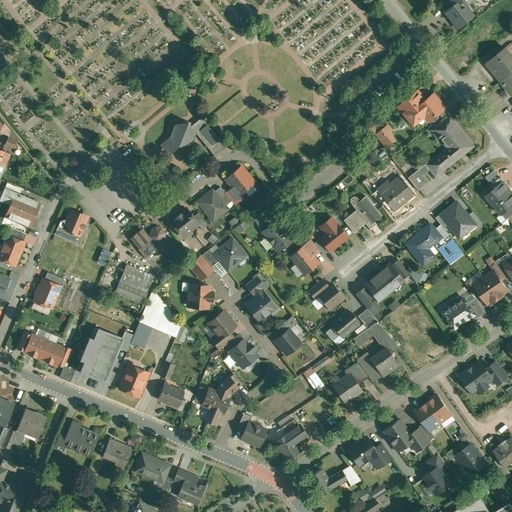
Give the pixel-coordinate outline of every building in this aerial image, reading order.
[(459,0),(455,3),(446,11),(459,28),(475,15),(463,0),(459,0)] [(511,54),(506,47),(487,62),(502,80),(511,71),(511,54)] [(511,71),(502,80),(501,81),(506,87),(507,86),(511,92),(511,71)] [(417,91),(400,104),(405,110),(422,97),(417,91)] [(433,93),(424,100),(422,97),(405,110),(403,112),(405,114),(404,116),(406,118),(408,118),(410,120),(424,108),(426,111),(424,113),(429,119),(438,112),(445,107),(444,107),(433,93)] [(445,107),(438,112),(442,117),(451,109),(447,104),(444,107),(445,107)] [(226,146),(202,117),(192,125),(197,132),(215,155),(226,146)] [(188,121),(175,123),(171,136),(179,146),(192,144),(197,132),(192,125),(188,121)] [(451,147),(427,167),(429,170),(438,163),(443,169),(457,157),(458,157),(458,156),(458,155),(458,154),(457,153),(471,142),(454,123),(448,128),(444,123),(436,129),(441,135),(440,136),(441,137),(442,136),(451,147)] [(388,125),(376,135),(385,147),(392,141),(387,135),(392,130),(388,125)] [(17,139),(11,131),(8,138),(17,141),(17,139)] [(17,141),(8,138),(5,144),(14,147),(17,141)] [(206,152),(201,145),(199,144),(196,149),(202,156),(206,152)] [(10,154),(0,149),(0,162),(4,164),(10,154)] [(242,165),(226,178),(233,187),(239,194),(239,193),(255,181),(242,165)] [(419,169),(409,177),(419,189),(429,181),(419,169)] [(495,170),(486,177),(491,184),(501,176),(495,170)] [(501,176),(491,184),(495,188),(504,181),(501,176)] [(382,191),(380,193),(387,202),(394,210),(414,194),(400,177),(382,191)] [(177,179),(169,186),(172,190),(181,184),(177,179)] [(495,188),(487,195),(502,214),(507,209),(511,205),(511,192),(509,189),(510,188),(504,181),(495,188)] [(22,188),(8,182),(5,187),(20,194),(22,188)] [(226,193),(221,186),(215,191),(226,205),(232,200),(226,193)] [(5,187),(0,199),(11,203),(6,215),(31,226),(41,203),(20,194),(5,187)] [(239,194),(233,187),(226,193),(232,200),(234,204),(242,197),(239,193),(239,194)] [(380,188),(373,194),(383,206),(387,202),(380,193),(382,191),(380,188)] [(215,191),(211,194),(209,192),(198,201),(213,221),(228,208),(226,205),(215,191)] [(382,215),(366,196),(357,204),(361,210),(352,218),(358,226),(365,221),(371,229),(377,225),(375,222),(382,215)] [(469,215),(458,201),(444,212),(452,222),(449,224),(458,234),(465,228),(468,231),(475,225),(476,224),(469,215)] [(187,207),(171,220),(175,226),(175,228),(177,231),(179,231),(183,236),(198,224),(199,223),(194,216),(187,207)] [(71,208),(66,219),(65,219),(61,220),(58,225),(59,225),(55,234),(77,243),(76,233),(80,234),(88,216),(71,208)] [(277,219),(268,208),(255,219),(264,230),(277,219)] [(444,212),(443,211),(436,217),(441,224),(445,228),(449,224),(452,222),(444,212)] [(484,224),(473,211),(469,215),(476,224),(475,225),(478,228),(484,224)] [(209,224),(199,212),(194,216),(199,223),(198,224),(203,230),(209,224)] [(6,215),(4,215),(1,222),(12,227),(27,233),(28,234),(31,226),(6,215)] [(352,218),(350,216),(345,220),(354,232),(360,228),(358,226),(352,218)] [(347,236),(332,218),(321,226),(327,233),(321,238),(330,250),(331,250),(347,236)] [(264,230),(263,230),(279,250),(293,238),(288,232),(289,231),(284,224),(283,225),(277,219),(264,230)] [(445,228),(441,224),(443,226),(437,231),(442,237),(447,243),(446,243),(447,243),(453,238),(445,228)] [(420,234),(407,244),(424,265),(432,259),(425,250),(442,237),(437,231),(433,225),(421,235),(420,234)] [(27,233),(12,227),(9,235),(24,241),(27,233)] [(161,228),(156,227),(152,230),(151,236),(152,238),(139,248),(146,257),(161,244),(164,247),(170,242),(164,235),(164,232),(161,228)] [(9,235),(8,234),(5,242),(1,243),(0,246),(0,248),(1,251),(0,252),(0,256),(1,259),(16,265),(25,241),(24,241),(9,235)] [(214,253),(219,260),(228,270),(239,262),(236,258),(245,252),(233,237),(214,253)] [(330,250),(321,238),(315,243),(320,250),(325,255),(330,250)] [(447,243),(441,248),(448,258),(452,263),(465,253),(453,238),(447,243)] [(315,243),(312,239),(304,245),(313,256),(320,250),(315,243)] [(304,245),(291,255),(305,273),(318,263),(313,256),(304,245)] [(112,252),(103,248),(97,262),(106,266),(112,252)] [(214,253),(210,248),(203,254),(212,266),(219,260),(214,253)] [(213,269),(201,255),(190,265),(201,279),(213,269)] [(504,263),(500,257),(495,261),(505,276),(510,273),(504,263)] [(410,273),(399,259),(392,265),(403,279),(410,273)] [(505,276),(495,261),(490,265),(494,271),(494,270),(500,279),(505,276)] [(154,275),(127,264),(128,263),(127,263),(120,281),(147,292),(154,275)] [(384,268),(379,272),(380,272),(365,284),(378,299),(379,300),(393,288),(392,287),(403,279),(392,265),(390,263),(384,269),(384,268)] [(494,271),(484,277),(499,298),(504,294),(503,293),(508,290),(500,279),(494,270),(494,271)] [(64,278),(48,271),(45,279),(61,285),(61,286),(64,278)] [(96,283),(72,273),(70,279),(72,280),(60,307),(82,316),(96,283)] [(255,277),(246,284),(253,294),(262,287),(255,277)] [(499,298),(484,277),(475,284),(474,284),(481,293),(488,304),(493,301),(493,302),(499,298)] [(45,279),(44,278),(41,284),(40,285),(36,294),(37,295),(35,300),(36,301),(37,303),(43,306),(46,305),(52,307),(61,286),(61,285),(45,279)] [(471,278),(466,281),(473,293),(475,296),(476,296),(481,293),(474,284),(475,284),(471,278)] [(323,279),(309,290),(316,298),(320,295),(318,293),(328,285),(323,279)] [(120,281),(120,280),(116,290),(143,302),(147,292),(120,281)] [(328,285),(318,293),(320,295),(324,301),(324,304),(327,307),(330,308),(331,309),(344,298),(332,283),(328,285)] [(210,285),(190,284),(189,305),(208,307),(209,301),(212,302),(213,291),(210,291),(210,285)] [(112,287),(106,285),(99,301),(105,304),(112,287)] [(378,299),(367,285),(356,294),(368,308),(378,299)] [(182,322),(153,289),(141,318),(177,334),(182,322)] [(263,290),(246,304),(259,320),(269,313),(267,310),(274,304),(263,290)] [(465,298),(445,312),(456,327),(475,314),(468,303),(476,298),(475,296),(473,293),(465,299),(465,298)] [(476,296),(475,296),(476,298),(468,303),(475,314),(477,318),(486,312),(476,296)] [(99,301),(98,301),(95,309),(102,312),(103,313),(107,304),(99,301)] [(95,309),(89,324),(95,327),(102,312),(95,309)] [(348,309),(332,323),(343,336),(359,323),(356,319),(357,319),(352,312),(351,313),(348,309)] [(236,325),(224,310),(219,313),(217,313),(214,315),(214,318),(209,322),(218,334),(212,339),(214,341),(220,336),(221,337),(229,331),(236,325)] [(293,315),(279,327),(284,333),(290,328),(290,329),(298,322),(293,315)] [(374,316),(365,323),(368,327),(378,320),(374,316)] [(120,337),(98,327),(91,344),(106,351),(103,356),(111,359),(114,353),(113,353),(120,337)] [(284,333),(275,340),(287,354),(301,342),(290,329),(290,328),(284,333)] [(221,337),(220,336),(214,341),(221,349),(226,344),(234,337),(229,331),(221,337)] [(24,332),(18,347),(25,350),(32,335),(24,332)] [(48,341),(32,334),(32,335),(25,350),(25,351),(41,358),(48,341)] [(234,337),(226,344),(231,350),(244,339),(239,334),(234,337)] [(399,347),(389,334),(381,340),(386,347),(387,347),(392,353),(399,347)] [(249,344),(244,338),(244,339),(231,350),(230,350),(243,367),(258,355),(254,350),(256,349),(250,343),(249,344)] [(64,347),(48,341),(41,358),(57,365),(58,363),(64,347)] [(64,347),(58,363),(64,366),(71,349),(64,346),(64,347)] [(387,349),(373,359),(371,358),(383,375),(399,364),(392,353),(387,347),(386,347),(387,349)] [(481,360),(461,375),(474,393),(480,388),(482,391),(490,386),(488,383),(494,378),(487,368),(481,360)] [(509,377),(497,360),(487,368),(494,378),(499,384),(509,377)] [(175,365),(166,361),(160,375),(167,378),(170,370),(172,370),(175,365)] [(351,373),(334,385),(345,401),(362,389),(359,384),(369,376),(358,361),(347,368),(351,373)] [(56,377),(67,381),(71,371),(60,366),(56,377)] [(137,371),(129,367),(120,387),(139,395),(142,387),(143,388),(145,384),(144,383),(148,372),(138,368),(137,371)] [(217,391),(210,388),(209,390),(201,386),(195,400),(203,403),(203,404),(210,407),(205,419),(217,424),(221,412),(224,413),(230,396),(229,396),(231,393),(242,383),(233,373),(220,385),(217,391)] [(184,391),(164,383),(158,399),(170,403),(169,405),(182,411),(186,400),(182,398),(184,391)] [(452,414),(438,394),(433,398),(432,397),(426,401),(441,421),(452,414)] [(14,404),(0,398),(0,419),(6,422),(5,424),(14,404)] [(441,421),(426,401),(421,405),(421,406),(416,410),(425,422),(430,429),(431,429),(441,421)] [(45,417),(25,409),(16,431),(17,431),(12,442),(20,445),(26,431),(38,436),(45,417)] [(252,416),(244,412),(237,429),(244,432),(249,421),(250,422),(252,416)] [(292,413),(284,418),(288,423),(282,427),(286,434),(289,433),(300,425),(292,413)] [(400,419),(384,431),(396,446),(403,441),(406,445),(410,442),(414,439),(411,434),(400,419)] [(99,434),(80,426),(81,425),(72,421),(68,431),(64,440),(67,441),(66,444),(83,452),(90,455),(99,434)] [(250,422),(249,421),(244,432),(242,438),(247,440),(247,441),(253,444),(253,443),(260,446),(267,429),(250,422)] [(430,429),(425,422),(419,426),(420,427),(430,440),(436,436),(431,429),(430,429)] [(300,425),(289,433),(295,442),(306,434),(300,425)] [(10,428),(4,426),(0,436),(0,438),(5,440),(10,428)] [(430,440),(420,427),(411,434),(414,439),(410,442),(417,452),(431,442),(430,440)] [(16,431),(10,428),(5,440),(3,445),(10,448),(12,442),(17,431),(16,431)] [(62,429),(55,446),(64,450),(66,444),(67,441),(64,440),(68,431),(62,429)] [(286,434),(275,442),(287,460),(301,451),(295,442),(289,433),(286,434)] [(367,437),(348,450),(359,465),(373,455),(381,466),(386,462),(375,448),(367,437)] [(511,438),(509,441),(507,439),(499,445),(500,447),(494,451),(499,458),(506,466),(510,463),(511,461),(511,460),(511,438)] [(132,448),(110,439),(103,454),(116,460),(113,468),(122,471),(132,448)] [(393,457),(382,442),(375,448),(386,462),(393,457)] [(462,443),(447,453),(451,459),(458,454),(457,454),(466,448),(462,443)] [(477,450),(472,443),(466,448),(457,454),(458,454),(471,473),(486,462),(484,459),(484,458),(478,450),(477,450)] [(170,464),(143,452),(136,470),(162,481),(163,481),(165,475),(170,464)] [(430,496),(453,483),(436,453),(423,461),(427,468),(422,470),(429,481),(423,485),(430,496)] [(97,454),(91,469),(97,471),(103,457),(97,454)] [(506,466),(499,458),(495,461),(501,470),(506,467),(506,466)] [(0,466),(0,465),(0,479),(3,480),(8,468),(16,472),(18,465),(3,459),(0,466)] [(361,480),(350,465),(343,470),(348,479),(351,485),(361,480)] [(186,470),(179,467),(174,478),(174,480),(181,483),(186,470)] [(323,468),(307,477),(319,497),(334,487),(348,479),(343,470),(329,478),(323,468)] [(199,476),(186,470),(181,483),(182,483),(177,495),(178,495),(179,493),(199,501),(198,503),(198,504),(208,480),(208,479),(205,485),(197,481),(199,476)] [(174,478),(165,475),(163,481),(162,481),(160,487),(169,491),(174,480),(174,478)] [(3,480),(0,479),(0,497),(6,500),(2,511),(0,510),(0,511),(17,511),(27,490),(3,480)] [(382,485),(371,493),(374,497),(386,490),(382,485)] [(366,490),(353,497),(357,504),(370,497),(366,490)] [(511,511),(511,504),(510,501),(496,510),(497,511),(496,511),(490,511),(481,496),(453,511),(511,511)] [(376,498),(362,508),(364,511),(371,511),(381,505),(376,498)] [(157,511),(141,503),(139,507),(138,506),(137,509),(138,509),(136,511),(157,511)]
